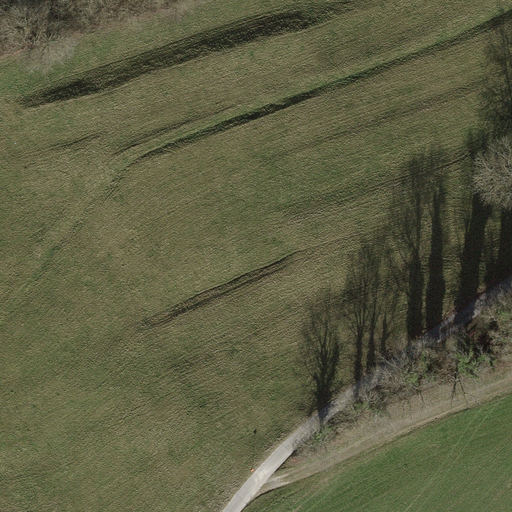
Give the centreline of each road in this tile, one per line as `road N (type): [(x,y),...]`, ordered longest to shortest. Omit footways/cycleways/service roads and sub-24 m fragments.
road 1 (unclassified): [(511,284),(289,437),(230,511)]
road 2 (track): [(511,388),(242,494)]
